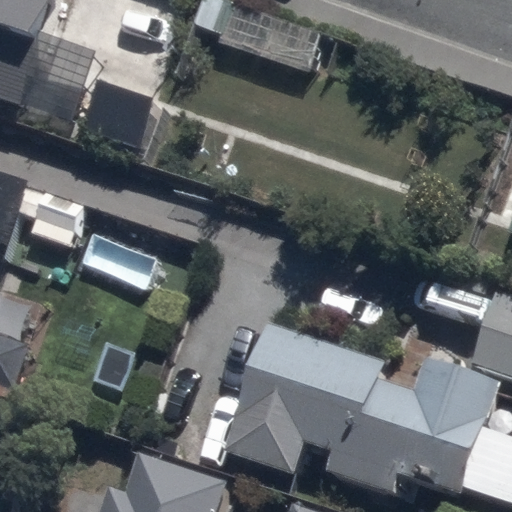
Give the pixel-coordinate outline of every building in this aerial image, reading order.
[(59,0),(0,0),(0,111),(23,118),(59,0)] [(240,0),(190,0),(184,19),(227,35),(240,0)] [(143,153),(161,102),(108,83),(89,134),(143,153)] [(0,263),(31,182),(0,170),(0,380),(23,389),(41,343),(0,327),(0,263)] [(86,201),(40,187),(31,216),(38,218),(33,234),(73,246),(86,201)] [(276,318),(233,446),(304,470),(314,439),(338,448),(331,469),(403,493),(412,466),(469,485),(505,377),(511,379),(511,289),(500,286),(475,360),(429,345),(421,367),(276,318)] [(120,511),(82,497),(76,511),(225,511),(234,488),(142,453),(120,511)]
